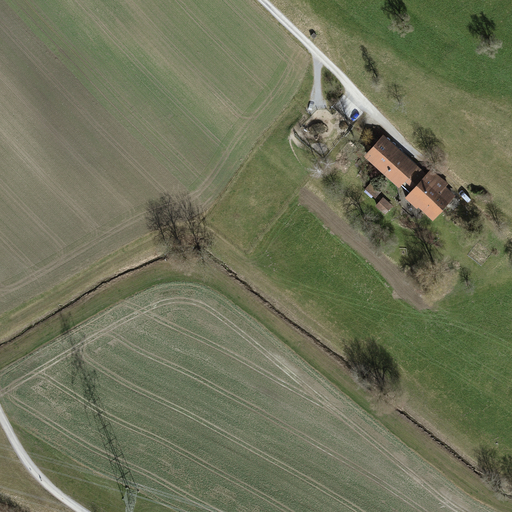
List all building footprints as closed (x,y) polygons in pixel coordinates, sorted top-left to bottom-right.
[(369,156),(387,173),(399,160),(380,144),(369,156)] [(402,156),(399,160),(387,173),(411,194),(418,185),(407,176),(415,167),(402,156)] [(411,194),(407,198),(417,207),(420,203),(435,216),(453,196),(447,191),(444,195),(440,191),(446,184),(431,171),(418,185),(411,194)] [(380,192),(370,184),(366,189),(376,197),(380,192)] [(383,199),(377,205),(385,213),(391,206),(383,199)]
